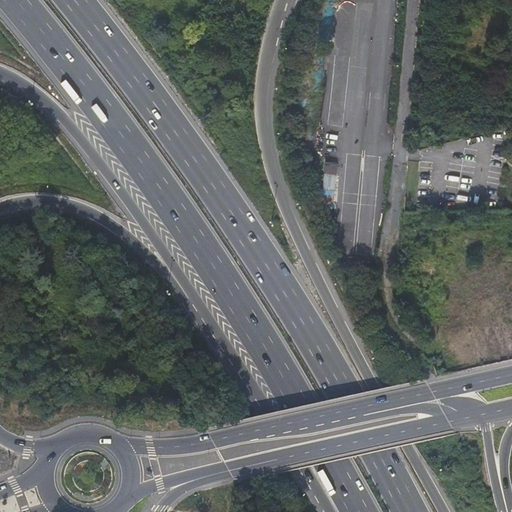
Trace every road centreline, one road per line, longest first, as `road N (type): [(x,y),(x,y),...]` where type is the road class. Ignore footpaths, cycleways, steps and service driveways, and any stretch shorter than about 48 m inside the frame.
road 1 (motorway): [(13,0),(127,141),(246,313),(355,511)]
road 2 (motorway): [(411,511),(297,312),(190,148),(70,0)]
road 3 (motorway): [(439,511),(333,311),(270,159),(265,85),(287,0)]
road 4 (residential): [(421,343),(390,317),(384,292),(408,0)]
road 5 (motorway): [(0,70),(87,145),(199,307)]
road 6 (primary): [(391,401),(214,441),(116,445)]
road 7 (motorway): [(199,307),(328,511)]
road 8 (primary): [(229,471),(461,420)]
road 9 (motorway): [(0,207),(58,201),(96,215),(199,307)]
road 10 (primary): [(511,374),(391,401)]
